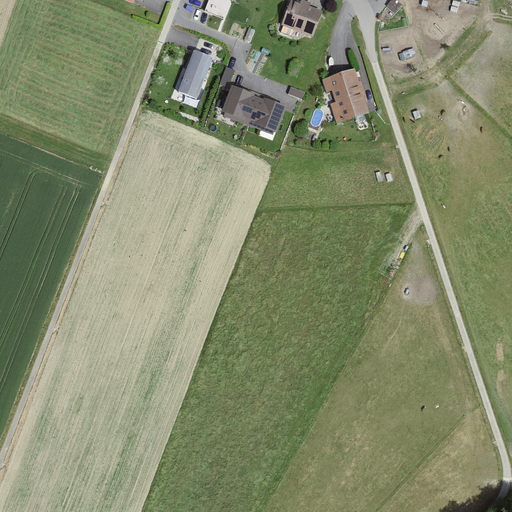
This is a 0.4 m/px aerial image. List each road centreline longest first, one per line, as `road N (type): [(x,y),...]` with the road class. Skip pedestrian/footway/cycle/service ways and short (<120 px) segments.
road 1 (track): [(369,41),(503,456),(505,480),(488,511)]
road 2 (track): [(160,41),(0,462)]
